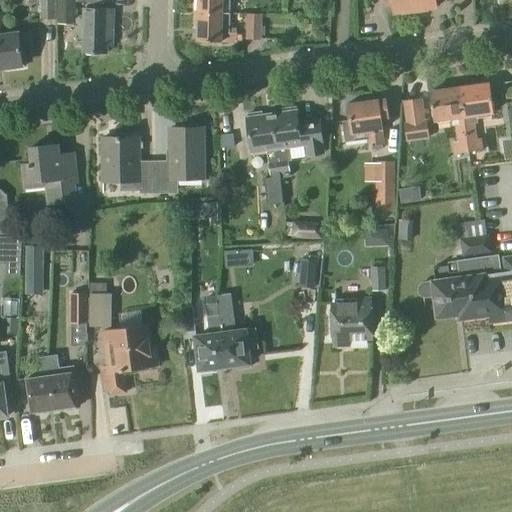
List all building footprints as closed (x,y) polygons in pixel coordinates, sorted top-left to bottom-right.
[(38,0),(39,20),(55,20),(54,0),(38,0)] [(56,0),(57,20),(75,19),(74,0),(56,0)] [(198,0),(198,13),(230,14),(230,0),(198,0)] [(415,12),(413,0),(383,0),(384,4),(392,3),(393,13),(403,12),(403,14),(415,12)] [(413,0),(415,12),(427,10),(427,9),(436,7),(435,0),(413,0)] [(105,54),(106,44),(111,45),(113,9),(84,9),(84,20),(79,19),(79,35),(83,35),(82,53),(105,54)] [(229,33),(230,14),(198,13),(197,42),(221,43),(236,43),(236,33),(229,33)] [(0,68),(22,65),(20,51),(34,49),(31,32),(18,34),(0,36),(0,24),(3,25),(2,14),(0,14),(0,68)] [(260,40),(261,16),(247,15),(246,39),(260,40)] [(489,84),(459,88),(468,153),(482,151),(481,139),(476,140),(474,124),(477,123),(476,115),(493,113),(489,84)] [(459,88),(430,93),(432,110),(431,112),(431,117),(433,119),(434,121),(450,119),(451,126),(455,126),(457,141),(452,142),(454,155),(468,153),(459,88)] [(430,97),(410,96),(410,134),(429,135),(430,97)] [(383,145),(381,130),(382,130),(380,120),(387,119),(385,99),(378,100),(378,101),(347,104),(349,123),(342,124),(345,144),(368,141),(368,148),(383,145)] [(281,114),(271,115),(276,150),(278,162),(287,160),(287,161),(291,161),(291,159),(289,148),(301,146),(304,146),(306,158),(324,155),(319,121),(298,124),(296,111),(295,108),(282,110),(282,113),(281,114)] [(271,115),(246,119),(251,153),(276,150),(271,115)] [(169,162),(153,162),(154,194),(169,194),(169,180),(177,180),(204,179),(203,129),(168,129),(169,162)] [(217,136),(219,149),(234,147),(233,134),(217,136)] [(102,139),(102,182),(120,182),(120,192),(138,192),(138,194),(154,194),(153,162),(139,162),(139,138),(102,139)] [(28,164),(20,164),(23,189),(45,187),(47,205),(76,202),(74,185),(78,184),(74,153),(59,155),(57,144),(26,148),(28,164)] [(287,160),(278,162),(280,175),(283,174),(283,178),(290,178),(287,161),(287,160)] [(278,162),(268,163),(270,176),(280,175),(278,162)] [(376,212),(394,212),(394,163),(376,163),(376,212)] [(218,227),(217,204),(191,205),(192,221),(209,221),(210,227),(218,227)] [(0,235),(9,235),(7,208),(0,208),(0,235)] [(323,241),(323,228),(318,223),(292,222),(291,239),(323,241)] [(372,244),(391,244),(392,228),(372,228),(372,244)] [(462,257),(491,253),(489,236),(460,240),(462,257)] [(0,237),(0,263),(6,264),(6,276),(20,277),(22,238),(0,237)] [(43,296),(43,247),(25,247),(25,295),(43,296)] [(511,257),(499,260),(499,256),(458,261),(459,272),(453,273),(452,266),(437,268),(439,282),(419,285),(420,298),(435,296),(437,317),(459,314),(460,319),(488,315),(489,323),(511,319),(511,257)] [(314,289),(317,260),(301,259),(298,287),(314,289)] [(106,295),(106,283),(90,283),(89,327),(100,327),(103,331),(107,366),(102,367),(105,394),(124,392),(121,372),(157,367),(155,350),(149,351),(146,325),(111,330),(111,295),(106,295)] [(88,324),(88,294),(69,294),(69,324),(88,324)] [(217,316),(217,310),(215,297),(205,299),(207,311),(206,311),(209,336),(195,337),(200,374),(212,373),(211,369),(224,367),(217,316)] [(335,347),(348,347),(348,339),(371,339),(370,299),(333,300),(335,347)] [(192,307),(180,308),(183,333),(195,332),(192,307)] [(217,316),(224,367),(237,365),(238,370),(249,368),(247,349),(257,348),(254,330),(230,333),(228,315),(217,316)] [(2,318),(2,334),(17,334),(17,319),(2,318)] [(5,353),(0,353),(0,418),(7,417),(2,386),(10,385),(5,353)] [(47,357),(55,410),(64,409),(68,412),(73,411),(76,407),(79,406),(74,367),(58,369),(57,355),(47,357)] [(45,411),(55,410),(47,357),(38,358),(40,377),(26,380),(31,413),(32,413),(36,416),(42,415),(45,411)]
